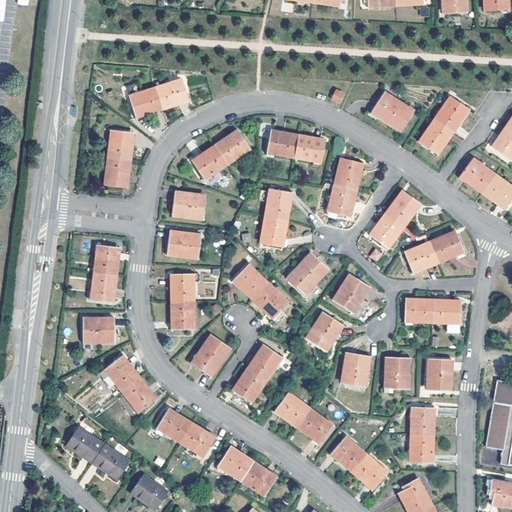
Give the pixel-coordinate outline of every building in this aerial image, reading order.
[(443,0),(443,1),(449,1),(449,14),(467,13),(466,0),(443,0)] [(489,0),(490,12),(509,11),(507,0),(489,0)] [(178,80),(165,85),(166,90),(180,86),(178,80)] [(166,90),(165,85),(152,89),(159,110),(185,102),(180,86),(166,90)] [(133,119),(159,110),(152,89),(138,94),(140,98),(127,103),(133,119)] [(333,92),(329,100),(336,104),(340,96),(333,92)] [(126,98),(127,103),(140,98),(138,94),(126,98)] [(381,94),(378,98),(390,105),(392,101),(381,94)] [(390,105),(378,98),(368,113),(398,132),(411,113),(392,101),(390,105)] [(444,113),(452,101),(447,98),(439,110),(444,113)] [(444,113),(439,110),(432,121),(450,133),(466,110),(452,101),(444,113)] [(432,121),(423,133),(428,136),(420,147),(434,156),(450,133),(432,121)] [(500,139),(493,151),(508,161),(511,154),(511,130),(504,125),(497,137),(500,139)] [(234,131),(222,139),(225,143),(237,135),(234,131)] [(127,162),(129,149),(123,148),(125,134),(108,132),(105,159),(127,162)] [(267,132),(267,137),(281,140),(282,134),(267,132)] [(428,136),(423,133),(416,144),(420,147),(428,136)] [(281,140),(267,137),(264,154),(291,160),(295,137),(282,134),(281,140)] [(237,135),(225,143),(222,139),(212,146),(225,166),(247,150),(237,135)] [(318,164),(321,148),(308,145),(309,139),(295,137),(291,160),(318,164)] [(500,139),(497,137),(489,148),(493,151),(500,139)] [(309,139),(308,145),(321,148),(323,142),(309,139)] [(203,159),(191,168),(201,182),(225,166),(212,146),(200,154),(203,159)] [(200,154),(188,163),(191,168),(203,159),(200,154)] [(127,162),(105,159),(102,187),(119,189),(120,175),(125,176),(127,162)] [(344,161),(338,159),(335,173),(341,175),(344,161)] [(470,160),(467,164),(478,172),(481,168),(470,160)] [(331,186),(354,192),(360,164),(344,161),(341,175),(335,173),(331,186)] [(478,172),(467,164),(457,178),(480,194),(493,176),(481,168),(478,172)] [(502,209),(511,195),(501,188),(504,184),(493,176),(480,194),(502,209)] [(511,195),(511,189),(504,184),(501,188),(511,195)] [(354,192),(331,186),(325,214),(342,217),(345,204),(351,205),(354,192)] [(263,217),(285,222),(289,197),(290,195),(272,192),(270,206),(264,205),(263,217)] [(404,196),(399,192),(391,204),(396,207),(404,196)] [(201,221),(203,203),(190,201),(190,195),(173,193),(170,218),(201,221)] [(404,196),(396,207),(391,204),(383,215),(402,228),(418,205),(404,196)] [(347,218),(351,205),(345,204),(342,217),(345,218),(347,218)] [(380,230),(372,241),(386,250),(402,228),(383,215),(375,226),(380,230)] [(260,232),(266,233),(263,247),(281,250),(285,222),(263,217),(260,232)] [(380,230),(375,226),(367,238),(372,241),(380,230)] [(445,240),(454,236),(452,231),(439,236),(442,242),(445,240)] [(193,235),(168,232),(166,257),(196,260),(198,241),(192,240),(193,235)] [(266,233),(260,232),(258,246),(263,247),(266,233)] [(445,240),(442,242),(439,236),(428,241),(437,264),(462,254),(454,236),(445,240)] [(437,264),(428,241),(415,247),(417,252),(404,257),(411,275),(418,272),(437,264)] [(417,252),(415,247),(402,252),(404,257),(417,252)] [(111,249),(94,248),(92,275),(114,277),(116,257),(111,257),(111,249)] [(369,257),(377,262),(382,253),(374,248),(369,257)] [(310,255),(295,271),(298,274),(289,285),(302,297),(326,271),(310,255)] [(247,266),(243,270),(254,280),(257,276),(247,266)] [(254,280),(243,270),(230,283),(250,302),(267,285),(257,276),(254,280)] [(298,274),(295,271),(285,281),(289,285),(298,274)] [(114,277),(92,275),(88,303),(106,305),(107,291),(112,292),(114,277)] [(347,276),(338,291),(342,294),(335,305),(350,315),(367,288),(347,276)] [(170,284),(170,304),(192,304),(192,277),(175,277),(175,284),(170,284)] [(282,307),(272,298),(276,293),(267,285),(250,302),(267,318),(270,320),(282,307)] [(342,294),(338,291),(330,302),(335,305),(342,294)] [(276,293),(272,298),(282,307),(286,303),(276,293)] [(414,307),(404,307),(403,323),(431,324),(431,302),(418,301),(418,307),(414,307)] [(458,324),(459,324),(459,309),(446,308),(446,302),(431,302),(431,324),(446,324),(446,333),(458,333),(458,324)] [(187,317),(192,318),(192,304),(170,304),(170,331),(187,331),(187,317)] [(326,316),(321,314),(314,325),(319,328),(326,316)] [(319,328),(314,325),(304,340),(325,352),(341,327),(326,316),(319,328)] [(94,325),(81,326),(81,343),(112,343),(112,320),(94,320),(94,325)] [(209,336),(197,355),(202,357),(200,360),(194,369),(208,378),(228,349),(209,336)] [(267,349),(262,346),(254,358),(259,361),(261,359),(267,349)] [(280,358),(267,349),(261,359),(259,361),(254,358),(246,369),(264,381),(280,358)] [(368,357),(344,353),(341,370),(347,371),(345,385),(363,388),(368,357)] [(202,357),(197,355),(189,366),(194,369),(200,360),(202,357)] [(121,357),(117,360),(125,371),(129,368),(121,357)] [(408,376),(409,359),(385,359),(384,389),(402,389),(402,376),(408,376)] [(125,371),(117,360),(103,370),(97,375),(102,381),(108,377),(113,384),(120,392),(138,379),(129,368),(125,371)] [(432,384),(431,390),(450,391),(451,360),(427,360),(425,384),(432,384)] [(239,380),(244,384),(236,395),(249,404),(264,381),(246,369),(239,380)] [(347,371),(341,370),(339,384),(345,385),(347,371)] [(108,388),(113,384),(108,377),(102,381),(108,388)] [(143,396),(141,393),(146,389),(138,379),(120,392),(136,414),(149,404),(143,396)] [(244,384),(239,380),(231,392),(236,395),(244,384)] [(511,382),(495,381),(485,448),(501,451),(499,464),(511,466),(511,382)] [(146,389),(141,393),(143,396),(149,404),(154,400),(146,389)] [(287,394),(283,399),(295,407),(298,403),(287,394)] [(295,407),(283,399),(273,413),(296,430),(309,411),(298,403),(295,407)] [(434,409),(416,409),(416,423),(410,422),(410,435),(433,436),(434,409)] [(167,410),(164,414),(176,422),(179,417),(167,410)] [(328,431),(317,423),(320,419),(309,411),(296,430),(318,445),(328,431)] [(164,414),(155,429),(179,444),(191,425),(179,417),(176,422),(164,414)] [(320,419),(317,423),(328,431),(331,427),(320,419)] [(191,425),(179,444),(202,458),(211,443),(200,436),(203,432),(191,425)] [(77,431),(65,450),(88,465),(101,447),(77,431)] [(203,432),(200,436),(211,443),(214,439),(203,432)] [(410,435),(409,450),(415,450),(414,464),(432,464),(433,436),(410,435)] [(345,438),(341,442),(352,452),(356,447),(345,438)] [(352,452),(341,442),(330,456),(350,473),(365,455),(356,447),(352,452)] [(103,448),(90,467),(114,483),(127,465),(103,448)] [(230,448),(227,453),(239,461),(242,456),(230,448)] [(227,453),(217,468),(241,482),(253,463),(242,456),(239,461),(227,453)] [(382,477),(371,468),(375,464),(365,455),(350,473),(371,490),(382,477)] [(253,463),(241,482),(264,497),(273,482),(262,475),(265,471),(253,463)] [(375,464),(371,468),(382,477),(386,473),(375,464)] [(265,471),(262,475),(273,482),(276,477),(265,471)] [(142,478),(129,497),(151,511),(154,511),(166,495),(142,478)] [(491,484),(490,487),(493,487),(493,494),(491,505),(511,508),(511,484),(501,483),(502,480),(490,478),(489,484),(491,484)] [(407,511),(422,511),(432,507),(417,479),(410,482),(412,486),(407,489),(398,494),(407,511)]
